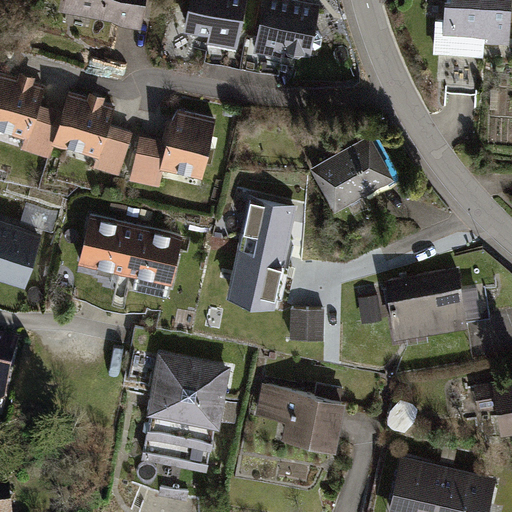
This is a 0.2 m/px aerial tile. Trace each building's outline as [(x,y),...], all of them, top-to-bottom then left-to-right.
[(137,26),(142,0),(60,0),(58,11),(137,26)] [(234,50),(243,0),(185,0),(180,29),(206,34),(205,45),(234,50)] [(318,1),(311,0),(260,0),(252,54),(309,63),(318,1)] [(510,46),(511,0),(442,0),(441,34),(484,36),(483,44),(510,46)] [(43,86),(0,72),(0,129),(22,136),(18,148),(47,158),(52,143),(94,156),(90,169),(119,178),(133,132),(108,125),(114,105),(63,89),(56,111),(38,105),(43,86)] [(160,143),(138,137),(127,181),(156,188),(161,169),(202,179),(217,119),(169,107),(160,143)] [(366,134),(310,168),(335,211),(392,178),(366,134)] [(295,209),(251,199),(231,288),(275,298),(295,209)] [(181,234),(86,212),(74,265),(169,287),(181,234)] [(38,232),(0,220),(0,282),(21,289),(38,232)] [(462,327),(451,268),(381,281),(392,340),(462,327)] [(376,297),(357,300),(362,325),(380,322),(376,297)] [(323,311),(290,311),(290,342),(323,342),(323,311)] [(0,394),(9,345),(0,343),(0,394)] [(227,370),(155,354),(142,414),(214,430),(227,370)] [(511,434),(511,379),(471,385),(476,413),(491,410),(495,437),(511,434)] [(339,405),(262,387),(255,419),(279,424),(274,443),(327,455),(339,405)] [(483,511),(490,480),(396,459),(383,511),(483,511)]
